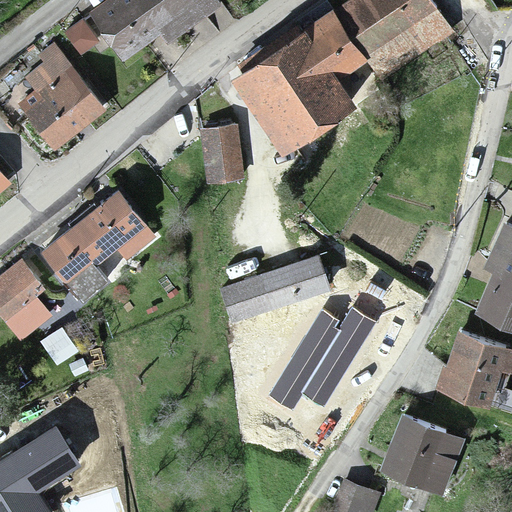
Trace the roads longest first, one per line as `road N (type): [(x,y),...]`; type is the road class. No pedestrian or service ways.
road 1 (residential): [(509,40),(457,241),(425,326),(346,456)]
road 2 (residential): [(301,0),(52,198)]
road 3 (unknown): [(225,53),(261,127),(282,215)]
